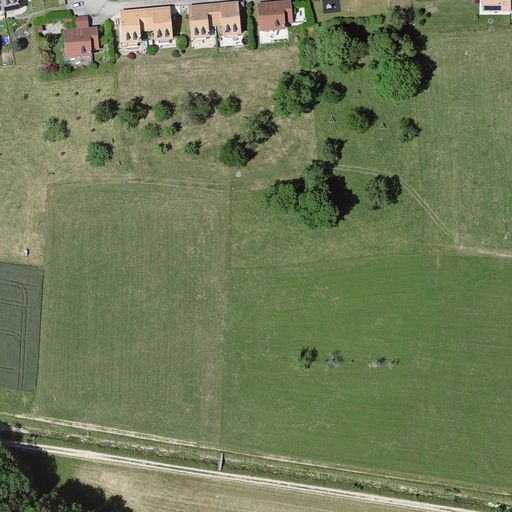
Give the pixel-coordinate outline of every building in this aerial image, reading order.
[(2,0),(5,10),(6,13),(21,10),(18,0),(2,0)] [(291,0),(258,4),(261,29),(294,25),(291,0)] [(510,0),(481,0),(482,12),(511,12),(510,0)] [(241,1),(188,6),(191,39),(212,37),(210,26),(221,25),(222,35),(244,33),(241,1)] [(172,6),(119,11),(122,44),(143,42),(142,31),(152,30),(153,40),(175,38),(172,6)] [(77,28),(62,29),(65,59),(92,56),(92,50),(100,49),(98,26),(88,27),(87,17),(76,18),(77,28)]
